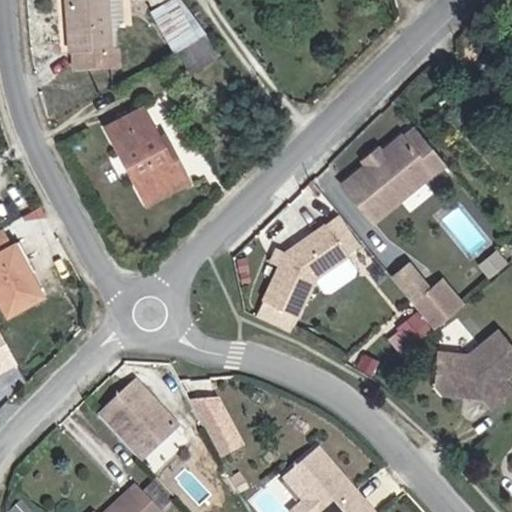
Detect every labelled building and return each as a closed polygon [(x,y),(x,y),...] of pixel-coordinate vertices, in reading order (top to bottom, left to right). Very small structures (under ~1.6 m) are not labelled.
[(112,4),(70,7),(73,70),(75,70),(77,89),(122,87),(120,47),(131,46),(128,7),(112,7),(112,4)] [(180,68),(186,65),(202,55),(178,16),(157,30),(180,68)] [(224,66),(212,49),(202,55),(186,65),(199,83),(224,66)] [(126,129),(91,149),(133,223),(173,201),(149,155),(143,158),(126,129)] [(349,209),(382,244),(450,181),(419,148),(407,159),(405,157),(386,176),(386,182),(380,188),(374,187),(349,209)] [(370,183),(374,187),(380,188),(386,182),(386,176),(382,172),(370,183)] [(286,277),(270,317),(306,332),(321,293),(330,303),(338,302),(357,288),(359,279),(350,269),(365,258),(339,230),(293,266),(279,260),(275,272),(286,277)] [(21,260),(0,273),(0,301),(18,329),(53,308),(21,260)] [(503,263),(488,275),(497,288),(511,275),(503,263)] [(437,298),(414,273),(397,290),(419,314),(437,298)] [(437,298),(419,314),(440,337),(467,313),(447,289),(437,298)] [(0,372),(21,362),(0,320),(0,372)] [(435,337),(422,322),(403,339),(416,353),(435,337)] [(511,350),(502,340),(473,365),(446,363),(443,395),(450,404),(486,407),(489,405),(499,416),(511,404),(511,391),(508,388),(511,384),(511,350)] [(138,381),(102,415),(143,459),(179,425),(138,381)] [(195,401),(218,457),(245,446),(222,390),(195,401)] [(366,511),(320,468),(290,497),(304,511),(366,511)] [(250,487),(241,492),(248,503),(256,498),(250,487)] [(149,511),(174,511),(164,500),(153,508),(149,511)]
